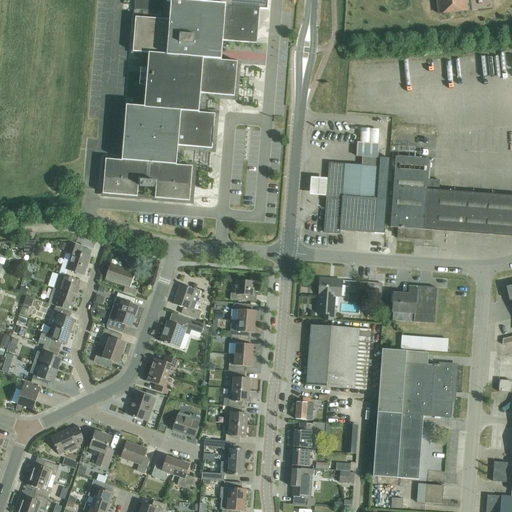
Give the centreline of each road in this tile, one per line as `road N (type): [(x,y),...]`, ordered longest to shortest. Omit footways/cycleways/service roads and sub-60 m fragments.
road 1 (secondary): [(268,511),(288,254)]
road 2 (unclassified): [(466,511),(484,266)]
road 3 (unclassified): [(484,266),(288,254)]
road 4 (residential): [(94,398),(129,380),(177,246)]
road 5 (residential): [(94,398),(74,357),(109,226)]
road 6 (secondary): [(288,254),(299,112)]
road 7 (residential): [(198,451),(99,416),(87,402)]
